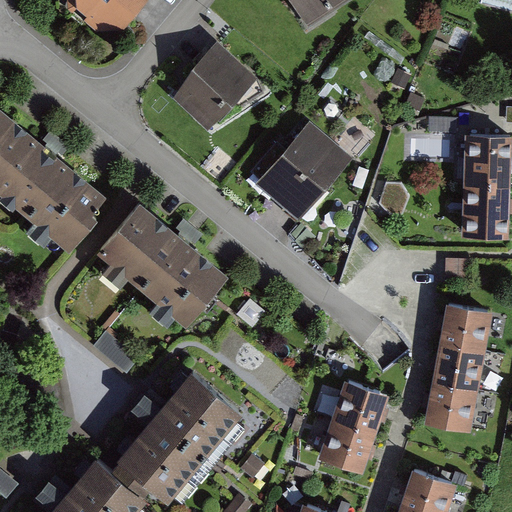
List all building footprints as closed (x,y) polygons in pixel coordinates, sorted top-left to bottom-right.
[(150,0),(64,0),(66,23),(77,30),(74,35),(89,45),(116,44),(150,0)] [(352,0),(282,0),(305,34),(355,4),(352,0)] [(248,93),(208,56),(172,84),(160,108),(199,143),(248,93)] [(310,125),(255,187),(299,225),(354,163),(310,125)] [(0,210),(64,264),(89,232),(83,227),(96,210),(0,129),(0,210)] [(462,243),(509,243),(511,155),(511,137),(465,137),(462,243)] [(179,338),(219,290),(128,214),(89,264),(179,338)] [(462,273),(437,272),(436,299),(462,300),(462,273)] [(414,439),(461,448),(483,325),(437,317),(414,439)] [(109,328),(98,342),(128,365),(139,351),(109,328)] [(238,416),(190,376),(119,459),(166,499),(238,416)] [(378,410),(334,395),(307,473),(357,489),(378,410)] [(131,511),(147,494),(101,455),(53,511),(131,511)] [(442,511),(447,499),(402,485),(393,511),(442,511)]
